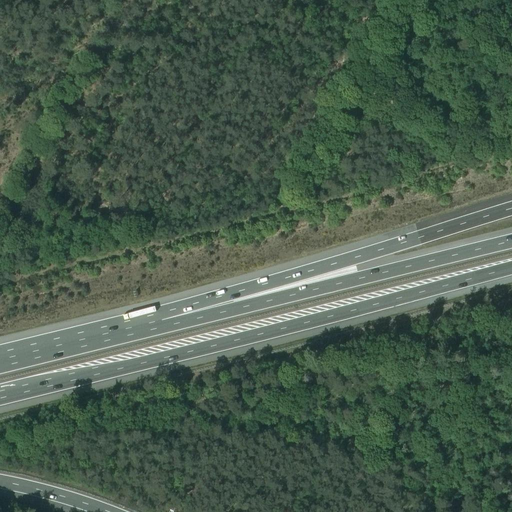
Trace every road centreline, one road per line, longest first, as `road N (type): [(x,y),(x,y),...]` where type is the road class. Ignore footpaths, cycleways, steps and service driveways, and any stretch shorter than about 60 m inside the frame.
road 1 (motorway): [(0,395),(511,267)]
road 2 (motorway): [(511,209),(206,302),(162,323)]
road 3 (motorway): [(511,241),(162,323)]
road 4 (motorway): [(162,323),(0,364)]
